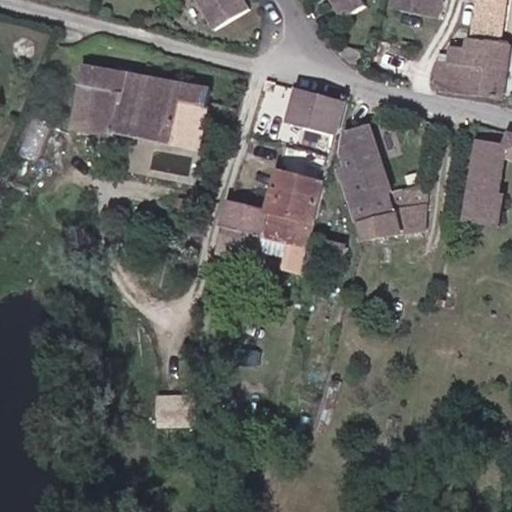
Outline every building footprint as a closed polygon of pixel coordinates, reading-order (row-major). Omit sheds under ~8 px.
[(195,0),(215,30),(250,8),(244,0),(195,0)] [(331,0),(343,20),(363,7),(359,0),(331,0)] [(440,19),(444,0),(393,0),(392,7),(440,19)] [(510,38),(511,12),(511,0),(478,0),(475,35),(510,38)] [(511,50),(511,43),(470,37),(468,52),(453,49),(451,61),(440,59),(436,87),(505,98),(511,50)] [(211,89),(85,67),(74,128),(177,145),(182,118),(199,121),(202,103),(210,103),(211,89)] [(339,135),(347,103),(298,89),(290,121),(339,135)] [(341,169),(360,223),(401,212),(394,192),(372,127),(350,134),(345,152),(349,166),(341,169)] [(511,133),(491,129),(489,141),(509,145),(507,155),(511,157),(511,133)] [(509,145),(489,141),(477,139),(464,219),(501,226),(506,196),(501,195),(507,155),(509,145)] [(278,172),(269,212),(316,224),(327,183),(278,172)] [(427,228),(431,182),(394,192),(401,212),(360,223),(367,243),(427,228)] [(269,212),(230,202),(216,254),(236,259),(243,231),(263,237),(269,212)] [(303,275),(316,224),(269,212),(265,227),(263,237),(266,254),(288,260),(285,270),(303,275)]
